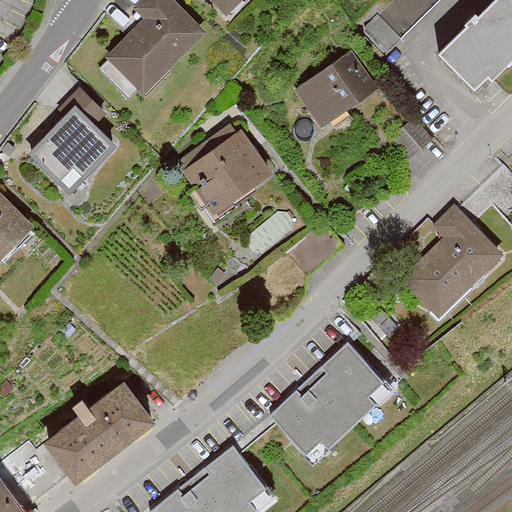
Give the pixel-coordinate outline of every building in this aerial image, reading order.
[(111,49),(150,86),(203,30),(209,24),(183,0),(140,0),(139,1),(148,10),(111,49)] [(395,0),(373,22),(396,45),(441,0),(395,0)] [(511,0),(490,0),(445,45),(485,85),(511,57),(511,0)] [(305,87),(328,121),(380,87),(357,53),(305,87)] [(73,108),(35,147),(74,184),(119,137),(98,118),(110,105),(85,82),(67,102),(73,108)] [(182,157),(218,209),(277,168),(246,124),(243,127),(237,118),(182,157)] [(0,190),(0,256),(2,258),(36,227),(1,189),(0,190)] [(410,275),(445,310),(508,246),(461,199),(441,219),(454,231),(410,275)] [(300,304),(308,297),(312,271),(340,248),(325,227),(272,271),(300,304)] [(385,383),(348,342),(269,414),(306,455),(385,383)] [(60,481),(64,486),(152,418),(122,379),(34,446),(60,481)] [(0,486),(19,511),(60,481),(34,446),(30,441),(0,464),(0,486)] [(235,511),(269,487),(238,446),(151,511),(235,511)] [(0,511),(19,511),(0,486),(0,511)]
